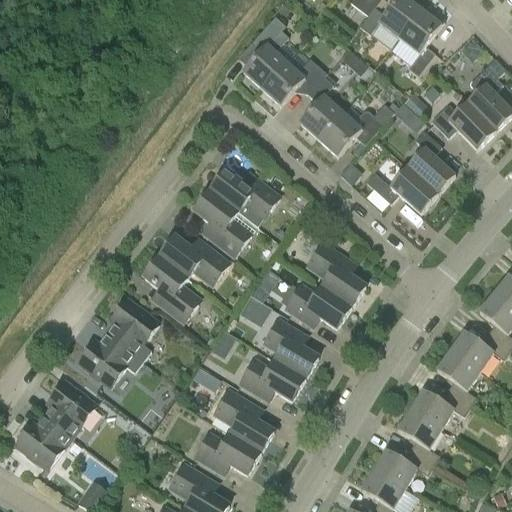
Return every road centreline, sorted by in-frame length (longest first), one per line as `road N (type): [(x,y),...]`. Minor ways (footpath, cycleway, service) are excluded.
road 1 (residential): [(0,389),(210,117),(231,110),(433,288)]
road 2 (residential): [(294,511),(433,288)]
road 3 (residential): [(433,288),(511,195)]
